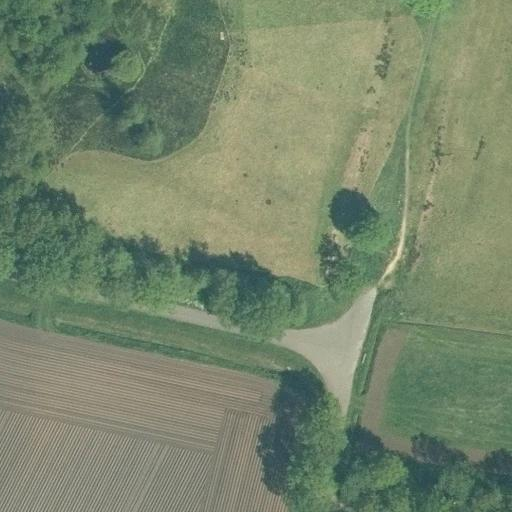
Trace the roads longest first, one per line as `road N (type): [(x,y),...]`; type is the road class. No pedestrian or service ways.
road 1 (unclassified): [(351,353),(0,268)]
road 2 (unclassified): [(351,353),(313,511)]
